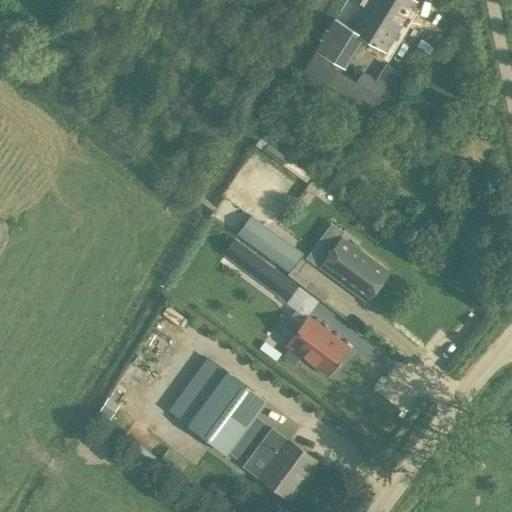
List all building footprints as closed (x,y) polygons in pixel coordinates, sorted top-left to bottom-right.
[(316,52),(304,70),(330,86),(341,67),(345,70),(364,39),(386,52),(416,3),(411,0),(369,0),(363,11),(348,1),(316,52)] [(366,119),(387,87),(364,72),(343,105),(366,119)] [(336,143),(346,150),(361,127),(347,118),(336,133),(334,131),(323,148),(330,153),(336,143)] [(306,185),(311,178),(259,141),(254,148),(306,185)] [(289,273),(303,254),(250,215),(236,234),(289,273)] [(341,236),(319,266),(368,302),(389,272),(341,236)] [(297,286),(234,239),(224,253),(286,300),(297,286)] [(294,268),(289,274),(324,301),(328,295),(294,268)] [(333,373),(351,345),(308,314),(289,344),(333,373)] [(276,362),(281,355),(265,343),(259,350),(276,362)] [(225,371),(186,424),(228,454),(267,401),(225,371)] [(99,411),(111,416),(118,401),(106,396),(99,411)] [(251,456),(269,470),(260,483),(283,502),(300,477),(303,479),(316,460),(271,428),(251,456)]
